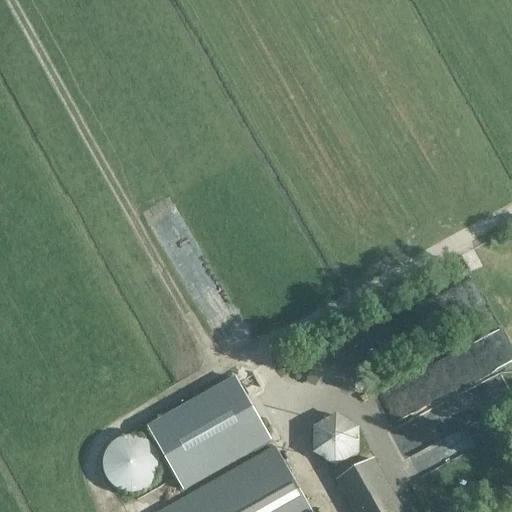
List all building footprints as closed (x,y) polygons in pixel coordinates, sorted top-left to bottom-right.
[(475,357),(381,406),(393,429),(392,430),(399,443),(406,439),(418,460),(444,446),(443,445),(489,422),(482,409),(496,401),(485,380),(486,380),(475,357)] [(184,495),(271,445),(235,382),(218,392),(148,432),(184,495)] [(315,430),(316,471),(356,470),(355,429),(315,430)] [(309,511),(275,452),(169,511),(309,511)] [(354,511),(404,511),(377,462),(339,484),(354,511)]
